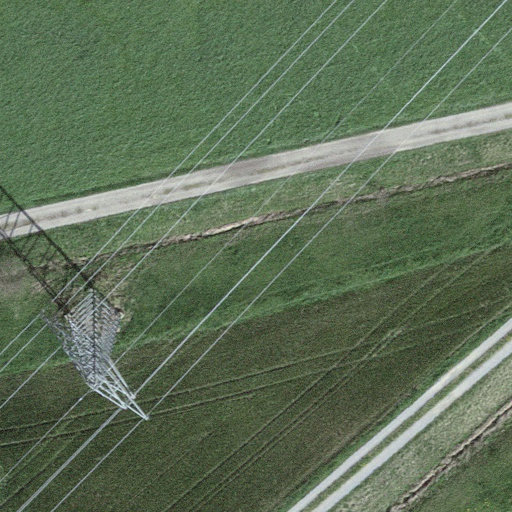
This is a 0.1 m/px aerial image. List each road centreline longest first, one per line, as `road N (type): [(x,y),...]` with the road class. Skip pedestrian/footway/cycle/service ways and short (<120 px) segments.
road 1 (track): [(0,240),(511,126)]
road 2 (track): [(341,511),(511,367)]
